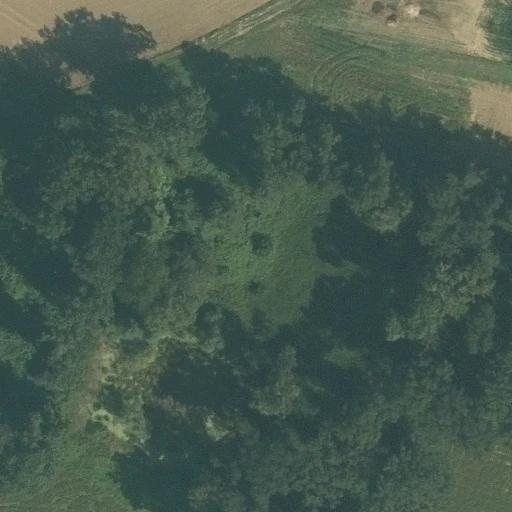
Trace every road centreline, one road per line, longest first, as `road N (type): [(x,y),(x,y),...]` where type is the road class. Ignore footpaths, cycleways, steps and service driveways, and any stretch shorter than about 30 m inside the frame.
road 1 (track): [(511,183),(188,80),(173,56)]
road 2 (track): [(294,0),(235,34),(0,135)]
